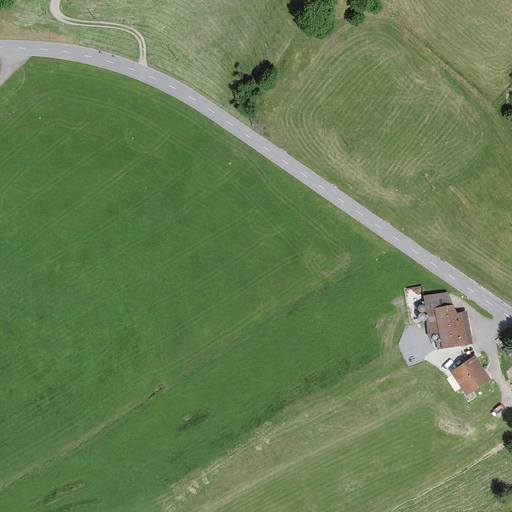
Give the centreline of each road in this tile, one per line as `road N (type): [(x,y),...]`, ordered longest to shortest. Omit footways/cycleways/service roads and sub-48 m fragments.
road 1 (tertiary): [(511,319),(144,73),(55,49),(0,47)]
road 2 (track): [(144,73),(135,32),(74,22),(60,16),(57,0)]
